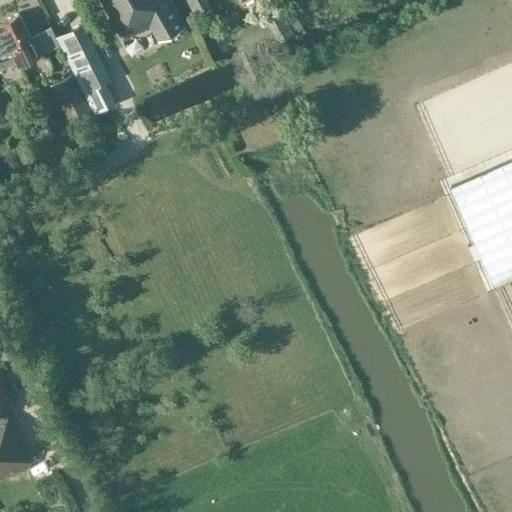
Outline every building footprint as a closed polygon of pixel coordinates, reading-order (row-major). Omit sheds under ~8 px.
[(159,39),(185,25),(170,0),(102,0),(123,38),(150,23),(159,39)] [(0,23),(0,44),(10,64),(16,61),(18,64),(45,51),(37,36),(32,38),(19,12),(2,20),(3,22),(0,23)] [(113,102),(103,81),(108,78),(80,23),(56,35),(95,112),(113,102)] [(0,68),(10,64),(0,44),(0,68)] [(495,113),(511,105),(511,71),(483,83),(495,113)] [(87,110),(71,78),(53,87),(69,119),(87,110)] [(357,118),(343,118),(343,131),(357,131),(357,118)] [(511,158),(449,185),(491,283),(511,273),(511,158)] [(0,475),(30,461),(8,414),(4,416),(1,411),(14,405),(0,376),(0,475)]
